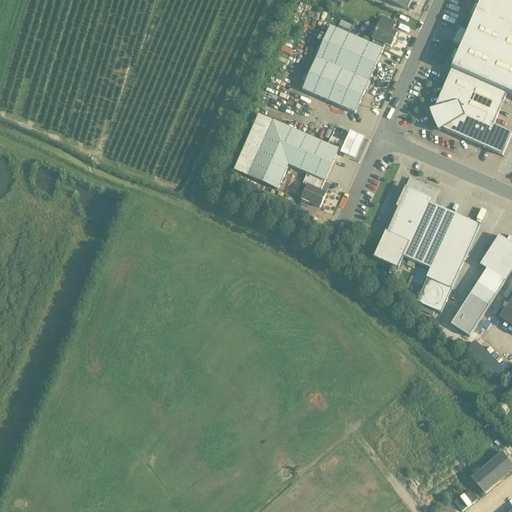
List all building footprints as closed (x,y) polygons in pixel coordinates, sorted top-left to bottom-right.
[(382,0),(407,11),(411,0),(382,0)] [(493,126),(507,93),(511,95),(511,0),(482,0),(468,34),(459,30),(452,44),(462,48),(450,76),(444,88),(434,111),(442,130),(474,144),(473,144),(502,157),(511,135),(493,126)] [(391,31),(395,23),(382,17),(373,40),(374,40),(372,46),(348,35),(352,26),(341,21),(337,30),(330,27),(309,76),(305,74),(302,80),(306,82),(302,91),(355,114),(382,51),(385,45),(391,48),(397,34),(391,31)] [(345,145),(344,144),(331,138),(328,146),(273,122),(258,116),(234,171),(248,178),(277,191),(288,166),(307,174),(303,185),(307,187),(301,201),(309,205),(310,204),(320,208),(326,195),(320,192),(339,151),(340,152),(342,153),(345,145)] [(339,156),(354,162),(364,139),(348,132),(339,156)] [(385,233),(374,259),(398,270),(404,258),(430,270),(426,279),(427,280),(416,304),(441,314),(480,227),(428,204),(430,200),(405,189),(396,208),(398,209),(390,228),(387,233),(386,232),(385,233)] [(470,296),(451,326),(470,338),(489,308),(505,283),(511,272),(511,238),(509,236),(506,241),(499,237),(480,266),(487,271),(470,296)] [(511,299),(499,320),(511,328),(511,299)] [(479,341),(469,350),(497,380),(506,371),(479,341)] [(485,496),(500,483),(487,466),(471,479),(485,496)]
